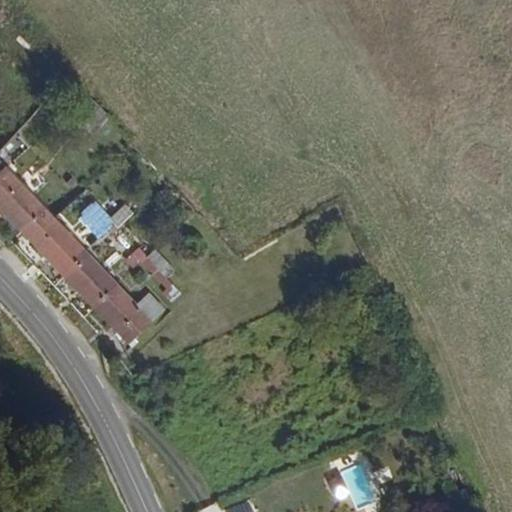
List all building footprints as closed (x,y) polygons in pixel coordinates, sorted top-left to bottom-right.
[(69,138),(50,120),(35,136),(46,149),(51,154),(69,138)] [(51,154),(46,149),(35,136),(27,143),(66,187),(74,181),(51,154)] [(52,217),(5,169),(0,173),(0,209),(21,230),(30,221),(39,230),(52,217)] [(115,225),(94,202),(79,215),(100,238),(115,225)] [(86,252),(52,217),(39,230),(30,221),(21,230),(65,276),(88,254),(86,252)] [(142,248),(140,246),(125,260),(131,266),(146,252),(142,248)] [(163,264),(152,252),(147,257),(158,270),(163,264)] [(117,283),(88,254),(65,276),(94,305),(117,283)] [(158,270),(147,257),(142,262),(175,299),(180,294),(168,281),(158,270)] [(166,306),(151,291),(137,304),(117,283),(94,305),(130,342),(166,306)]
